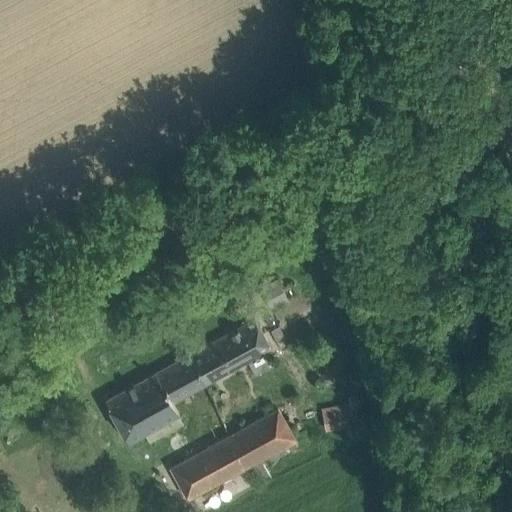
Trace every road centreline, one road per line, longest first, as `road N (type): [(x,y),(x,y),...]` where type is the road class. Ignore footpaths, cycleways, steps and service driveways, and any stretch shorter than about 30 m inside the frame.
road 1 (track): [(511,40),(358,127),(0,304)]
road 2 (track): [(442,511),(358,127)]
road 3 (track): [(368,118),(343,0)]
